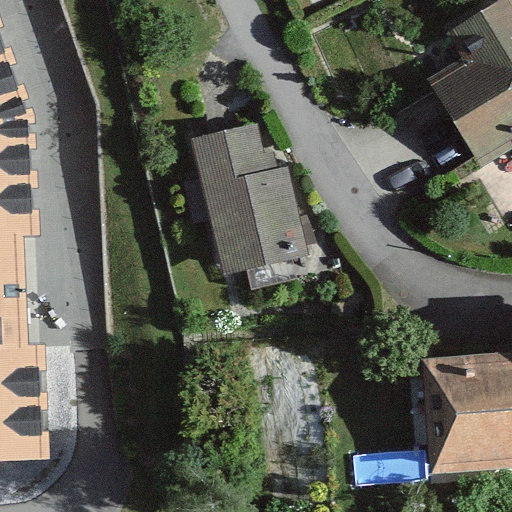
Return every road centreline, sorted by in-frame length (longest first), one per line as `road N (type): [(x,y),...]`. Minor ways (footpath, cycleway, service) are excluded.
road 1 (residential): [(60,511),(90,486),(98,431),(64,117),(21,0)]
road 2 (residential): [(468,303),(378,261),(243,0)]
